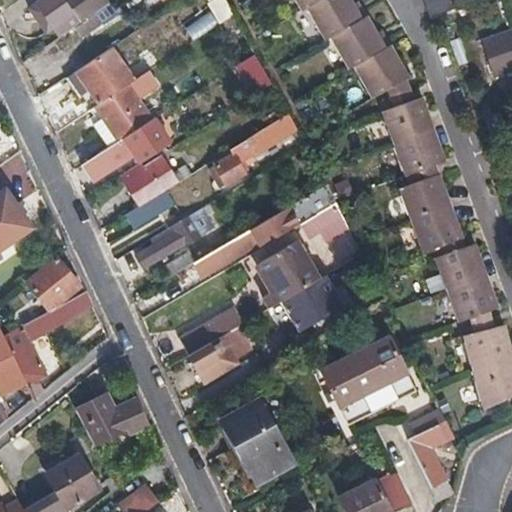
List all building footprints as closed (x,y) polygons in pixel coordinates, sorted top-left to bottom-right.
[(97,11),(112,1),(110,0),(69,0),(66,2),(64,0),(37,0),(31,4),(47,30),(55,25),(61,34),(82,20),(97,11)] [(123,0),(127,8),(140,2),(138,0),(123,0)] [(188,0),(173,9),(192,40),(217,26),(202,0),(188,0)] [(294,0),(300,11),(306,7),(318,0),(294,0)] [(318,0),(306,7),(322,39),(329,35),(359,18),(352,4),(349,0),(318,0)] [(442,10),(456,6),(454,0),(424,0),(429,15),(438,12),(442,10)] [(112,1),(97,11),(105,25),(120,15),(112,1)] [(357,1),(352,4),(359,18),(365,15),(357,1)] [(105,25),(97,11),(82,20),(92,34),(105,25)] [(236,12),(225,20),(232,31),(243,25),(236,12)] [(365,15),(359,18),(329,35),(346,67),(352,63),(384,46),(376,33),(365,15)] [(511,32),(510,28),(481,39),(494,75),(511,68),(511,32)] [(382,30),(376,33),(384,46),(389,43),(382,30)] [(352,63),(369,97),(407,76),(389,43),(384,46),(352,63)] [(98,103),(135,79),(113,45),(66,75),(75,89),(86,83),(98,103)] [(258,51),(239,63),(258,94),(275,83),(258,51)] [(116,140),(154,116),(141,97),(161,85),(151,69),(135,79),(98,103),(96,104),(104,117),(116,140)] [(39,96),(46,108),(72,93),(65,81),(39,96)] [(401,171),(429,160),(440,156),(417,95),(378,108),(401,171)] [(96,104),(92,106),(100,120),(104,117),(96,104)] [(267,128),(288,115),(283,107),(262,120),(267,128)] [(481,118),(488,114),(486,109),(478,112),(481,118)] [(293,130),(302,147),(308,144),(291,114),(288,115),(267,128),(214,160),(226,182),(250,169),(249,166),(245,159),(252,155),(293,130)] [(108,145),(83,161),(94,178),(135,151),(141,161),(166,145),(171,142),(154,116),(116,140),(108,145)] [(94,123),(108,145),(116,140),(104,117),(100,120),(94,123)] [(511,136),(511,126),(496,132),(500,141),(511,136)] [(308,171),(319,164),(311,150),(300,156),(308,171)] [(256,161),(252,155),(245,159),(249,166),(256,161)] [(141,204),(168,188),(184,178),(181,172),(176,175),(163,156),(134,175),(129,168),(122,173),(141,204)] [(405,181),(433,171),(429,160),(401,171),(405,181)] [(181,172),(184,178),(194,172),(187,162),(179,168),(181,172)] [(426,246),(457,235),(433,171),(405,181),(393,185),(417,250),(426,246)] [(329,183),(202,257),(208,270),(289,223),(293,229),(304,222),(320,213),(335,204),(339,202),(335,194),(329,183)] [(141,204),(126,213),(134,226),(175,201),(168,188),(141,204)] [(0,247),(21,232),(26,239),(32,233),(1,190),(0,190),(0,247)] [(212,202),(153,236),(156,241),(138,253),(145,267),(216,225),(209,215),(217,209),(212,202)] [(320,213),(304,222),(310,234),(323,226),(329,237),(351,223),(339,202),(335,204),(320,213)] [(429,254),(460,243),(457,235),(426,246),(429,254)] [(266,295),(272,305),(285,298),(310,284),(322,277),(301,239),(264,261),(279,288),(266,295)] [(463,314),(484,307),(493,303),(470,240),(460,243),(429,254),(453,318),(463,314)] [(52,254),(22,278),(46,310),(77,285),(52,254)] [(310,284),(285,298),(303,328),(345,304),(328,273),(322,277),(310,284)] [(91,305),(84,289),(46,310),(0,334),(0,336),(21,383),(30,401),(38,394),(32,382),(45,375),(28,340),(91,305)] [(181,335),(192,351),(227,331),(243,321),(246,320),(236,306),(227,311),(225,309),(181,335)] [(468,329),(489,324),(484,307),(463,314),(468,329)] [(227,331),(240,353),(256,344),(243,321),(227,331)] [(477,398),(511,388),(511,365),(499,322),(489,324),(468,329),(458,332),(477,398)] [(227,331),(192,351),(209,380),(244,360),(240,353),(227,331)] [(0,336),(0,397),(2,403),(15,397),(11,388),(21,383),(0,336)] [(342,426),(412,391),(386,337),(316,371),(342,426)] [(129,432),(147,422),(135,397),(114,407),(107,393),(74,409),(94,445),(127,428),(129,432)] [(225,420),(238,443),(270,425),(277,421),(264,397),(225,420)] [(426,427),(445,418),(440,406),(420,415),(426,427)] [(408,420),(414,433),(426,427),(420,415),(408,420)] [(434,499),(449,493),(429,448),(453,436),(445,418),(426,427),(414,433),(406,437),(434,499)] [(270,425),(238,443),(258,479),(290,462),(270,425)] [(93,491),(75,456),(42,475),(52,494),(60,509),(58,510),(59,511),(66,511),(74,508),(71,503),(93,491)] [(344,511),(389,511),(409,503),(393,469),(337,494),(344,511)] [(117,483),(121,480),(117,472),(112,475),(117,483)] [(117,483),(112,475),(106,479),(111,488),(117,483)] [(122,511),(140,511),(158,499),(144,481),(115,502),(122,511)] [(22,510),(23,511),(59,511),(58,510),(60,509),(52,494),(22,510)] [(23,511),(22,510),(15,497),(0,505),(0,511),(23,511)]
